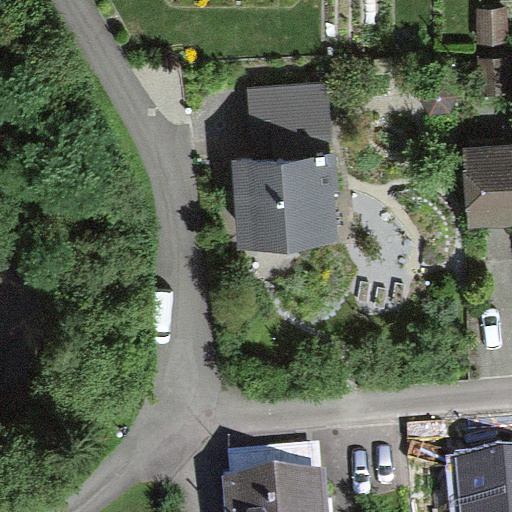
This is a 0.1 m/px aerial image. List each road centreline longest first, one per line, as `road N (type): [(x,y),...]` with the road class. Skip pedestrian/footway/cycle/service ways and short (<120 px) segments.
road 1 (residential): [(166,430),(194,379),(177,212),(158,143),(72,0)]
road 2 (residential): [(166,430),(511,398)]
road 3 (residential): [(77,511),(166,430)]
